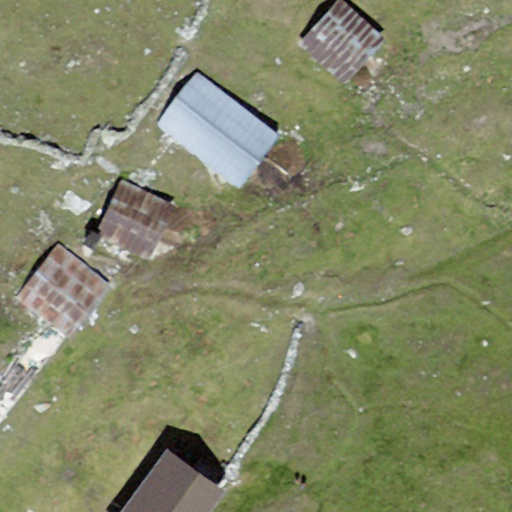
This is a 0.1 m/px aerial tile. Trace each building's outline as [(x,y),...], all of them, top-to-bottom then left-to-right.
[(373,40),(332,0),(303,0),(275,29),(330,83),(373,40)] [(260,125),(177,65),(135,122),(217,182),(260,125)] [(155,198),(96,174),(70,237),(129,261),(155,198)] [(0,393),(79,289),(35,256),(0,302),(0,393)] [(183,511),(202,492),(143,437),(74,511),(75,511),(183,511)]
